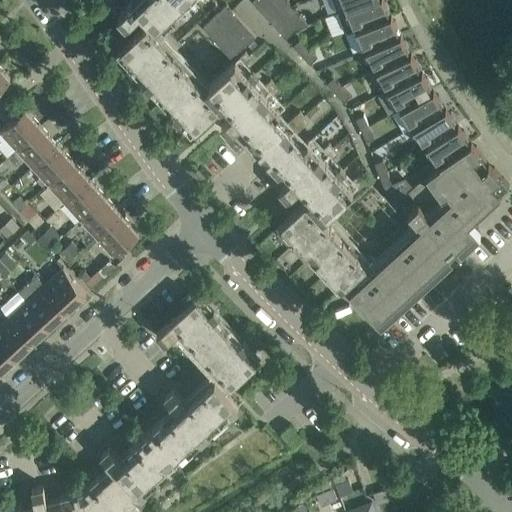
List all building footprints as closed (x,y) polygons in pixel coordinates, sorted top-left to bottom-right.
[(131,0),(118,13),(127,22),(136,12),(141,8),(161,29),(189,0),(131,0)] [(287,0),(253,0),(287,37),(296,28),(284,15),(294,7),(287,0)] [(363,0),(334,0),(338,10),(347,6),(363,0)] [(390,12),(386,0),(385,0),(363,0),(347,6),(348,8),(349,7),(357,27),(390,12)] [(255,35),(227,3),(201,26),(230,58),(255,35)] [(308,23),(294,7),(284,15),(296,28),(308,23)] [(400,32),(400,31),(395,19),(391,11),(390,12),(357,27),(357,28),(358,28),(367,47),(400,32)] [(221,104),(206,88),(147,23),(121,46),(196,128),(221,104)] [(410,51),(410,50),(405,39),(401,31),(400,31),(400,32),(367,47),(367,48),(369,48),(378,67),(410,51)] [(293,44),(301,53),(308,47),(299,38),(293,44)] [(308,47),(301,53),(310,62),(316,56),(308,47)] [(421,69),(415,57),(411,49),(410,50),(410,51),(378,67),(378,68),(379,68),(389,87),(421,69)] [(261,87),(251,76),(241,65),(250,56),(245,50),(210,83),(236,111),(221,124),(229,133),(244,120),(253,130),(249,134),(264,151),(280,168),(284,164),(294,174),(279,188),(288,197),(302,183),(312,194),(282,222),(341,287),(367,263),(323,216),(363,179),(358,174),(348,182),(338,171),(328,160),(338,151),(329,142),(319,151),(308,139),(304,143),(295,133),(309,120),(300,110),(286,123),(276,112),(281,108),(270,97),(280,88),(271,78),(261,87)] [(0,85),(10,77),(0,65),(0,85)] [(433,88),(433,87),(422,68),(421,69),(389,87),(390,88),(391,87),(401,106),(433,88)] [(327,81),(335,91),(342,85),(333,75),(327,81)] [(342,85),(335,91),(344,100),(350,94),(342,85)] [(403,107),(414,125),(445,106),(445,105),(438,94),(437,95),(433,88),(401,106),(402,107),(403,107)] [(427,143),(458,123),(457,122),(446,104),(445,105),(445,106),(414,125),(415,126),(416,126),(427,143)] [(41,124),(24,106),(0,128),(0,129),(16,147),(41,124)] [(356,117),(361,128),(369,124),(364,113),(356,117)] [(471,140),(458,122),(457,122),(458,123),(427,143),(428,145),(429,144),(441,161),(471,140)] [(32,165),(57,142),(41,124),(16,147),(32,165)] [(369,124),(361,128),(366,139),(374,136),(369,124)] [(475,146),(472,141),(471,140),(441,161),(426,171),(427,172),(408,190),(418,200),(409,208),(421,222),(350,288),(381,322),(454,256),(449,251),(475,227),(469,220),(509,183),(494,166),(493,168),(476,145),(475,146)] [(48,183),(73,160),(57,142),(32,165),(48,183)] [(374,161),(379,173),(387,170),(383,158),(374,161)] [(65,201),(90,178),(73,160),(48,183),(65,201)] [(387,170),(379,173),(384,185),(392,181),(387,170)] [(81,219),(106,196),(90,178),(65,201),(81,219)] [(97,236),(122,214),(106,196),(81,219),(97,236)] [(114,254),(139,231),(122,214),(97,236),(114,254)] [(3,252),(0,254),(0,271),(1,273),(13,262),(3,252)] [(109,258),(98,269),(104,275),(115,265),(109,258)] [(86,292),(73,277),(63,266),(45,283),(68,308),(86,292)] [(50,324),(68,308),(45,283),(27,299),(50,324)] [(197,285),(187,294),(182,299),(187,304),(202,291),(197,285)] [(257,360),(227,328),(213,312),(217,308),(202,291),(187,304),(167,322),(157,331),(165,340),(179,327),(231,384),(257,360)] [(32,341),(50,324),(27,299),(9,315),(32,341)] [(32,341),(9,315),(0,323),(0,341),(14,357),(32,341)] [(461,364),(491,350),(484,335),(454,349),(461,364)] [(0,370),(14,357),(0,341),(0,370)] [(0,511),(108,511),(122,500),(126,505),(159,474),(155,469),(185,442),(189,446),(238,401),(215,375),(187,401),(174,387),(165,395),(178,409),(168,419),(163,415),(132,444),(135,448),(123,459),(110,445),(101,453),(114,468),(104,477),(100,473),(83,488),(61,494),(62,499),(48,503),(44,484),(32,487),(37,506),(23,510),(21,504),(0,509),(0,511)] [(290,424),(281,431),(293,446),(302,438),(290,424)] [(345,469),(335,476),(341,494),(353,490),(345,469)] [(389,485),(374,490),(377,502),(393,497),(389,485)] [(346,510),(346,511),(375,511),(371,500),(352,508),(346,510)]
